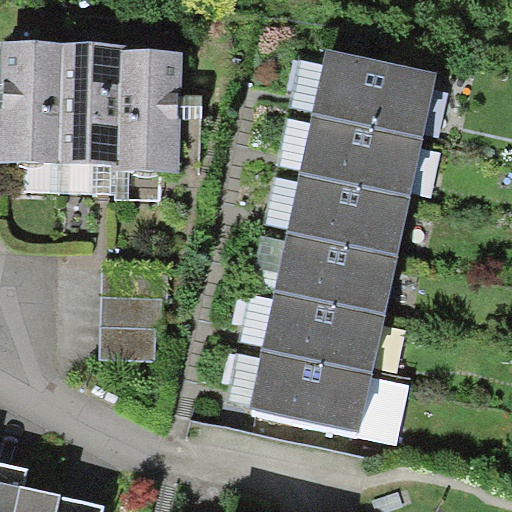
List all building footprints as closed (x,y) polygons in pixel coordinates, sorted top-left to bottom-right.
[(166,173),(201,174),(202,97),(184,97),(185,50),(3,46),(2,87),(0,86),(0,162),(17,163),(16,199),(166,202),(166,173)] [(249,414),(360,438),(436,78),(325,54),(314,107),(302,166),(289,225),(277,283),(264,342),(252,401),(249,414)] [(95,366),(153,368),(156,273),(99,271),(95,366)] [(403,440),(413,382),(384,377),(374,435),(403,440)] [(106,511),(66,503),(24,493),(29,472),(0,466),(0,511),(106,511)]
